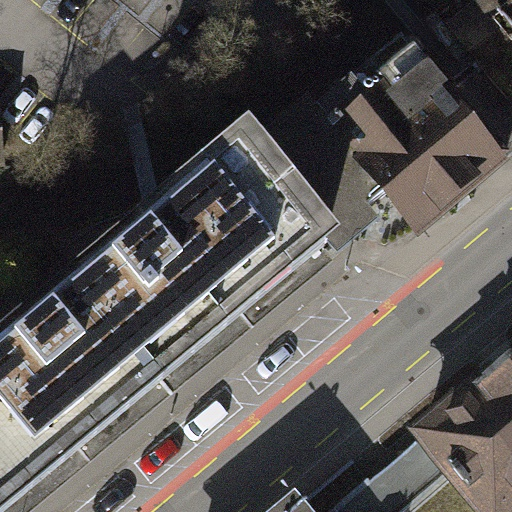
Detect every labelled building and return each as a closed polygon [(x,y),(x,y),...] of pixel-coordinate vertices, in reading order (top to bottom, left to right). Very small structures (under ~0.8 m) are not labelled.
[(383,206),(417,247),(510,168),(409,49),(325,120),(316,109),(269,149),(344,238),(383,206)] [(81,292),(164,390),(344,238),(269,149),(261,140),(81,292)] [(0,511),(19,511),(164,390),(81,292),(0,359),(0,511)] [(511,352),(488,371),(511,403),(511,352)] [(511,511),(511,403),(488,371),(405,431),(448,489),(416,511),(511,511)]
